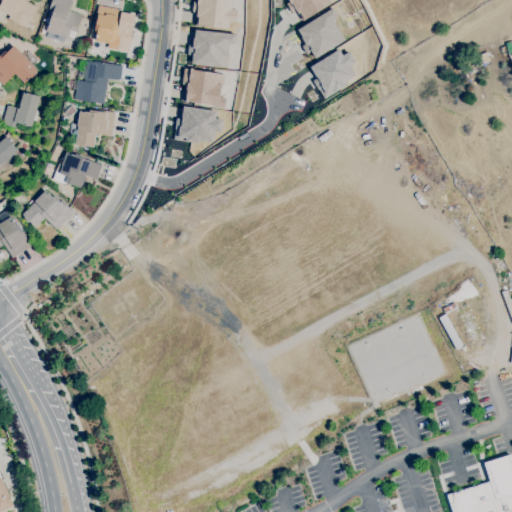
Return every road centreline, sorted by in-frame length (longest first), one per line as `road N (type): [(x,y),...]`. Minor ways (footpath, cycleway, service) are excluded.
road 1 (tertiary): [(0,300),(74,253),(124,198),(147,128),(160,0)]
road 2 (residential): [(136,172),(179,182),(262,132),(282,98)]
road 3 (secondary): [(71,484),(51,425),(0,332)]
road 4 (secondary): [(0,362),(32,424),(54,511)]
